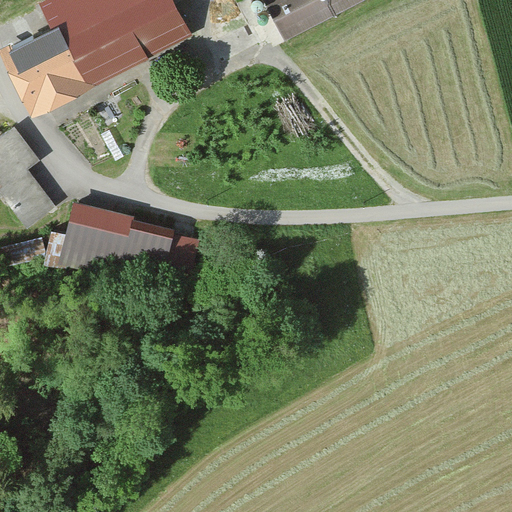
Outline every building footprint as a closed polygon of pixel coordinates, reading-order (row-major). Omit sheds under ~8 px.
[(33,114),(195,39),(176,0),(38,0),(50,23),(1,46),(33,114)] [(359,0),(267,0),(285,36),(359,0)] [(30,227),(58,207),(27,165),(39,156),(14,123),(0,132),(0,187),(1,187),(30,227)] [(0,216),(12,233),(24,223),(0,189),(0,216)] [(135,210),(73,197),(59,266),(161,287),(166,266),(193,272),(201,233),(174,228),(175,223),(134,214),(135,210)]
